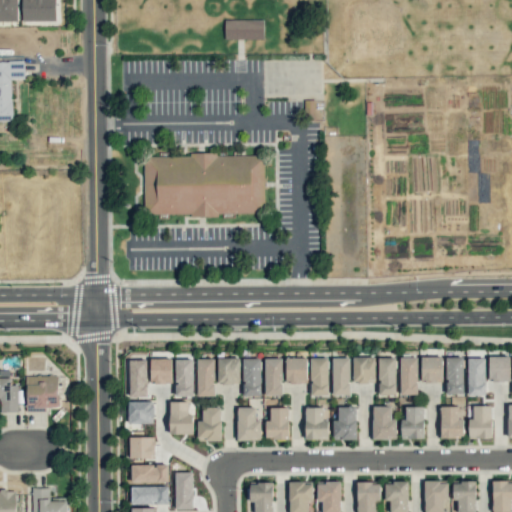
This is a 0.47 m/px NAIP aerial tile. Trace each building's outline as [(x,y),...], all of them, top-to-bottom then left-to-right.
[(0,0),(0,20),(17,21),(16,0),(0,0)] [(21,0),(22,21),(55,20),(54,0),(21,0)] [(263,20),(224,19),(224,39),(263,39),(263,20)] [(123,58),(318,60),(322,276),(128,275),(123,58)] [(0,120),(12,121),(11,79),(24,78),(24,61),(0,61),(0,120)] [(375,357),(353,356),(352,383),(375,383),(375,357)] [(442,357),(421,356),(420,382),(442,382),(442,357)] [(510,356),(489,356),(489,381),(510,380),(510,356)] [(328,358),(310,357),(310,395),(328,396),(328,358)] [(349,358),(332,357),(332,395),(349,395),(349,358)] [(395,357),(378,358),(379,395),(396,395),(395,357)] [(417,357),(399,357),(400,394),(417,394),(417,357)] [(445,357),(446,394),(464,393),(463,357),(445,357)] [(150,383),(172,383),(171,358),(150,358),(150,383)] [(214,396),(214,359),(197,358),(196,395),(214,396)] [(217,384),(239,384),(239,358),(217,358),(217,384)] [(260,396),(261,358),(243,358),(242,396),(260,396)] [(281,358),(264,358),(265,396),(282,395),(281,358)] [(286,383),(307,383),(307,358),(285,358),(286,383)] [(467,395),(485,395),(485,358),(467,358),(467,395)] [(147,360),(129,359),(129,396),(146,397),(147,360)] [(175,396),(193,396),(193,359),(174,359),(175,396)] [(18,411),(17,384),(10,385),(10,369),(0,369),(0,402),(0,412),(18,411)] [(58,375),(26,376),(27,408),(58,407),(58,375)] [(128,424),(154,423),(153,401),(127,402),(128,424)] [(170,401),(169,433),(193,434),(193,414),(188,414),(188,402),(170,401)] [(492,438),(491,405),(472,406),(472,418),(468,418),(468,438),(492,438)] [(372,439),(396,439),(396,419),(390,419),(391,406),(373,406),(372,439)] [(440,438),(463,438),(463,418),(458,418),(458,406),(440,406),(440,438)] [(220,407),(201,407),(202,420),(197,420),(197,441),(221,440),(220,407)] [(237,440),(261,439),(260,420),(256,420),(255,407),(236,407),(237,440)] [(265,420),(265,439),(289,439),(288,407),(270,407),(270,420),(265,420)] [(322,407),(304,407),(305,439),(328,439),(328,419),(323,419),(322,407)] [(356,407),(337,407),(337,419),(332,419),(332,439),(356,439),(356,407)] [(401,439),(424,439),(423,407),(405,407),(405,419),(400,419),(401,439)] [(129,458),(154,458),(153,436),(129,437),(129,458)] [(131,465),(131,482),(168,481),(168,464),(131,465)] [(193,508),(192,472),(174,472),(175,509),(193,508)] [(510,511),(511,499),(511,498),(511,480),(492,481),(492,511),(510,511)] [(406,511),(408,482),(385,481),(384,500),(390,500),(389,511),(406,511)] [(447,511),(447,481),(424,481),(424,511),(447,511)] [(475,511),(475,481),(453,481),(453,500),(457,500),(457,511),(475,511)] [(271,511),(272,483),(250,482),(249,502),(254,502),(254,511),(271,511)] [(312,502),(311,482),(288,482),(288,511),(307,511),(307,503),(312,502)] [(316,482),(316,501),(322,501),(321,511),(339,511),(340,482),(316,482)] [(379,482),(356,482),(356,511),(375,511),(375,501),(380,501),(379,482)] [(168,486),(131,486),(131,504),(168,504),(168,486)] [(32,511),(66,511),(66,498),(50,499),(50,487),(31,488),(32,511)] [(15,511),(15,490),(0,490),(0,511),(15,511)]
